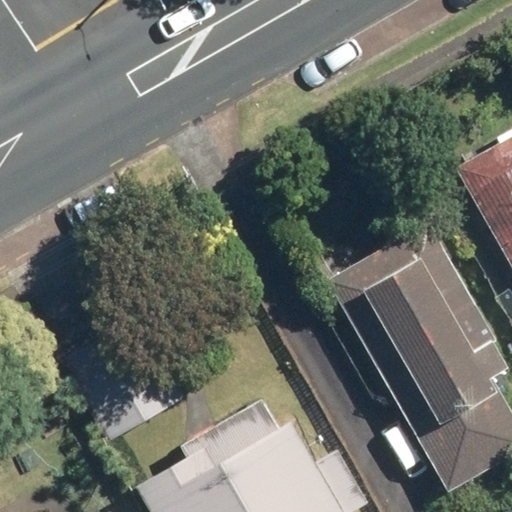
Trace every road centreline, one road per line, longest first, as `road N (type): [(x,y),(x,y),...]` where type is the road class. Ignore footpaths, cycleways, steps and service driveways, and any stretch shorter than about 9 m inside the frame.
road 1 (secondary): [(83,122),(300,0)]
road 2 (residential): [(83,122),(2,0)]
